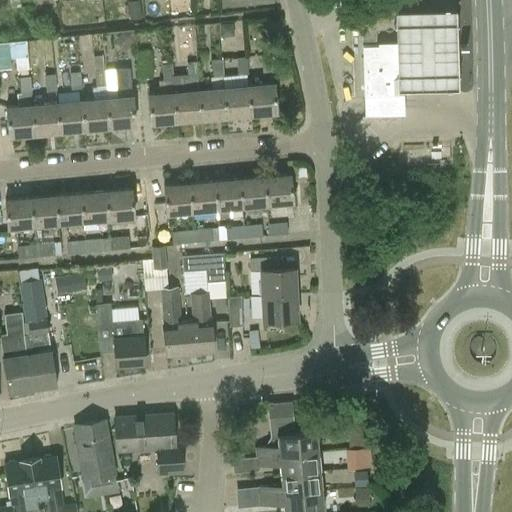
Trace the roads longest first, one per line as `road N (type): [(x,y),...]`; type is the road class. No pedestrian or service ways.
road 1 (residential): [(0,175),(325,143)]
road 2 (secondary): [(487,298),(488,0)]
road 3 (residential): [(335,370),(325,143)]
road 4 (tertiary): [(0,422),(213,382)]
road 5 (residential): [(325,143),(293,0)]
road 6 (residential): [(207,511),(213,382)]
road 7 (tertiary): [(213,382),(335,370)]
